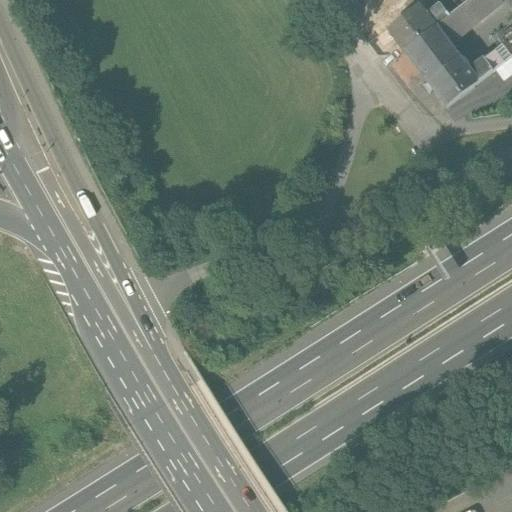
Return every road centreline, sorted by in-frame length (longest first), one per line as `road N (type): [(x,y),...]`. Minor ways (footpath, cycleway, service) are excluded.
road 1 (motorway): [(511,252),(102,511)]
road 2 (motorway): [(178,511),(511,300)]
road 3 (secondary): [(96,284),(99,227),(0,30)]
road 4 (secondary): [(115,313),(234,511)]
road 5 (residential): [(316,226),(115,313)]
road 6 (residential): [(511,152),(316,226)]
road 7 (unclassified): [(374,71),(357,104),(334,196),(316,226)]
